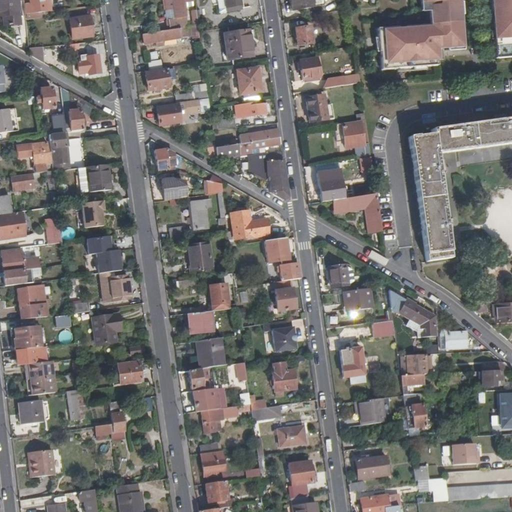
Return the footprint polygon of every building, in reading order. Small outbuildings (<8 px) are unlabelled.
[(20,23),(17,0),(0,0),(0,15),(2,16),(3,25),(20,23)] [(29,0),(30,5),(24,6),(25,15),(40,13),(47,12),(45,0),(29,0)] [(173,0),(166,0),(168,10),(174,9),(173,0)] [(168,20),(170,30),(179,29),(186,27),(188,27),(185,7),(187,7),(186,3),(192,2),(191,0),(173,0),(174,9),(176,19),(168,20)] [(225,11),(222,0),(215,0),(217,12),(225,11)] [(222,0),(225,11),(238,9),(237,0),(222,0)] [(290,0),(293,11),(324,6),(322,0),(290,0)] [(420,0),(421,12),(429,11),(430,24),(430,27),(405,29),(397,30),(397,27),(376,29),(377,38),(378,53),(379,53),(381,70),(397,69),(426,66),(437,65),(437,59),(444,58),(443,48),(449,47),(462,47),(460,30),(461,30),(460,15),(460,2),(459,0),(420,0)] [(511,0),(489,0),(491,24),(495,23),(495,30),(492,30),(494,59),(511,57),(511,0)] [(93,24),(91,17),(70,20),(72,40),(91,37),(90,25),(93,24)] [(179,29),(180,39),(188,37),(186,27),(179,29)] [(170,30),(142,34),(144,45),(154,43),(155,47),(163,46),(162,42),(180,39),(179,29),(170,30)] [(310,29),(295,30),(297,47),(312,45),(310,29)] [(228,61),(253,57),(248,31),(224,35),(228,61)] [(28,49),(28,56),(36,60),(35,49),(28,49)] [(97,56),(87,58),(86,56),(79,57),(80,62),(77,62),(79,74),(88,73),(88,76),(99,74),(97,56)] [(319,78),(316,59),(299,62),(302,81),(319,78)] [(148,63),(149,71),(163,69),(161,61),(148,63)] [(173,70),(166,71),(168,82),(174,81),(173,70)] [(260,93),(257,70),(236,72),(239,96),(260,93)] [(168,82),(166,71),(145,74),(148,91),(169,88),(168,82)] [(344,86),(360,84),(359,74),(343,77),(344,86)] [(53,111),(51,90),(40,92),(42,113),(53,111)] [(208,100),(207,92),(194,94),(195,102),(197,101),(208,100)] [(326,122),(323,98),(304,100),(308,124),(326,122)] [(215,99),(208,100),(209,110),(217,109),(215,99)] [(197,101),(199,114),(199,116),(210,115),(209,110),(208,100),(197,101)] [(195,102),(175,104),(176,107),(157,109),(159,127),(180,124),(180,121),(186,120),(185,115),(199,114),(197,101),(195,102)] [(258,106),(257,103),(234,106),(237,120),(266,115),(266,114),(268,114),(267,106),(264,107),(264,105),(258,106)] [(8,110),(0,111),(0,133),(10,133),(8,110)] [(70,134),(82,132),(80,112),(68,114),(70,134)] [(66,134),(63,117),(51,119),(52,136),(66,134)] [(411,148),(426,260),(450,257),(437,154),(511,143),(511,118),(428,130),(429,135),(415,137),(414,136),(408,137),(409,148),(411,148)] [(212,131),(235,129),(234,121),(211,123),(212,131)] [(362,132),(361,121),(342,124),(346,150),(355,148),(357,160),(362,159),(370,158),(369,147),(365,147),(363,134),(364,134),(364,131),(362,132)] [(279,138),(278,131),(242,136),(243,144),(279,138)] [(204,134),(206,149),(213,147),(211,133),(204,134)] [(48,137),(52,173),(67,171),(64,149),(68,149),(66,134),(52,136),(48,137)] [(279,138),(243,144),(237,145),(238,157),(244,157),(251,156),(250,150),(263,148),(280,145),(279,138)] [(32,157),(34,175),(38,174),(45,173),(44,166),(50,165),(48,155),(47,155),(46,144),(31,146),(32,157)] [(238,157),(237,145),(215,149),(216,158),(216,160),(238,157)] [(31,146),(19,147),(21,158),(32,157),(31,146)] [(206,149),(208,159),(216,158),(215,149),(215,148),(213,147),(206,149)] [(157,172),(168,170),(167,167),(170,166),(169,162),(174,161),(173,153),(165,149),(154,151),(157,172)] [(287,196),(281,152),(264,154),(251,156),(244,157),(245,170),(264,182),(267,181),(269,193),(283,201),(287,196)] [(370,158),(362,159),(364,171),(372,170),(370,158)] [(111,190),(108,166),(102,166),(94,167),(86,168),(89,193),(111,190)] [(82,194),(89,193),(86,168),(78,169),(82,194)] [(221,185),(221,180),(212,175),(209,182),(214,183),(221,185)] [(318,184),(321,203),(332,201),(342,200),(338,175),(323,177),(323,183),(318,184)] [(33,182),(32,176),(11,179),(12,193),(33,190),(33,182)] [(168,191),(169,200),(180,198),(177,178),(173,179),(172,177),(158,179),(158,182),(160,192),(168,191)] [(222,192),(221,185),(214,183),(215,193),(222,192)] [(367,234),(380,232),(375,195),(342,200),(332,201),(333,214),(363,211),(367,234)] [(0,198),(0,215),(10,214),(9,210),(10,210),(8,198),(0,198)] [(203,201),(188,203),(190,212),(195,211),(198,229),(207,228),(203,201)] [(102,203),(80,206),(84,230),(102,227),(101,212),(103,212),(102,203)] [(248,223),(247,212),(230,215),(234,240),(267,236),(265,221),(248,223)] [(24,238),(21,213),(10,214),(0,215),(0,235),(10,235),(11,239),(24,238)] [(61,244),(58,219),(44,221),(47,246),(61,244)] [(167,231),(168,241),(185,239),(184,229),(167,231)] [(288,261),(285,240),(264,243),(268,264),(288,261)] [(86,241),(69,243),(70,255),(87,253),(86,241)] [(206,244),(187,246),(191,273),(210,270),(206,244)] [(22,260),(20,249),(0,251),(3,273),(29,270),(38,269),(37,258),(22,260)] [(298,279),(296,265),(276,268),(277,274),(280,273),(281,282),(289,280),(298,279)] [(347,285),(344,266),(328,268),(330,287),(347,285)] [(5,287),(31,284),(29,270),(3,273),(5,287)] [(233,285),(231,274),(217,276),(218,284),(228,282),(229,286),(233,285)] [(130,299),(126,276),(108,279),(112,302),(130,299)] [(73,278),(66,280),(67,287),(74,286),(73,278)] [(198,279),(177,282),(178,288),(199,285),(198,279)] [(294,309),(289,280),(281,282),(272,283),(276,312),(294,309)] [(211,311),(236,308),(235,303),(227,304),(224,285),(208,287),(211,311)] [(17,291),(21,320),(47,317),(43,287),(17,291)] [(370,309),(367,289),(343,292),(346,313),(360,311),(370,309)] [(433,316),(388,291),(391,308),(409,319),(405,326),(415,332),(416,338),(434,337),(433,316)] [(511,303),(496,305),(494,307),(494,317),(498,317),(498,323),(511,322),(511,303)] [(86,304),(69,306),(70,315),(88,312),(86,304)] [(486,305),(467,306),(477,315),(486,314),(486,305)] [(53,310),(54,316),(68,315),(67,308),(53,310)] [(210,312),(187,314),(189,334),(212,331),(210,312)] [(384,313),(385,321),(392,320),(391,312),(384,313)] [(70,327),(68,316),(54,317),(55,329),(70,327)] [(116,343),(115,333),(114,327),(120,326),(118,316),(92,319),(95,346),(116,343)] [(291,327),(290,320),(263,324),(264,333),(271,331),(275,352),(295,349),(294,341),(293,334),(292,328),(291,327)] [(385,321),(370,322),(372,337),(394,334),(392,320),(385,321)] [(13,338),(17,367),(24,366),(28,366),(34,365),(32,349),(40,348),(39,336),(41,334),(41,329),(38,328),(38,326),(9,330),(11,338),(13,338)] [(445,337),(445,350),(461,349),(462,348),(466,348),(466,334),(461,334),(461,333),(449,334),(449,331),(440,331),(440,338),(445,337)] [(70,333),(59,332),(59,341),(70,342),(70,333)] [(219,339),(195,342),(199,370),(204,369),(211,368),(223,367),(219,339)] [(129,349),(130,357),(142,355),(141,347),(129,349)] [(348,377),(349,383),(363,381),(358,348),(339,351),(342,378),(348,377)] [(407,358),(408,376),(423,375),(427,375),(426,357),(407,358)] [(34,365),(28,366),(30,381),(31,396),(51,393),(47,363),(34,365)] [(141,383),(138,363),(117,366),(120,386),(141,383)] [(284,371),(283,363),(271,365),(272,372),(269,373),(272,391),(280,390),(294,388),(291,370),(284,371)] [(511,370),(511,369),(504,363),(490,364),(490,372),(500,371),(511,370)] [(245,374),(244,364),(236,365),(237,371),(239,382),(243,381),(246,381),(245,374)] [(490,372),(490,364),(482,365),(483,372),(490,372)] [(199,370),(188,372),(191,390),(203,388),(202,380),(206,379),(204,369),(199,370)] [(490,372),(483,372),(481,372),(482,387),(495,386),(495,381),(500,381),(500,371),(490,372)] [(408,376),(400,376),(401,385),(424,385),(423,375),(408,376)] [(83,407),(81,389),(65,391),(69,422),(78,421),(77,408),(83,407)] [(215,389),(192,392),(194,413),(200,412),(217,410),(215,389)] [(222,389),(215,389),(217,410),(224,409),(222,389)] [(419,394),(403,396),(404,408),(411,407),(413,422),(410,422),(410,425),(414,425),(414,429),(424,428),(421,406),(420,406),(419,399),(419,394)] [(248,397),(249,403),(262,401),(261,395),(259,395),(248,397)] [(511,395),(500,396),(502,427),(511,426),(511,395)] [(360,416),(361,426),(385,422),(381,399),(354,403),(355,411),(359,411),(360,416)] [(18,425),(41,422),(38,400),(15,403),(18,425)] [(117,402),(108,404),(111,426),(95,428),(96,437),(104,436),(124,433),(121,415),(118,415),(117,402)] [(251,412),(250,410),(249,405),(246,406),(224,409),(217,410),(200,412),(204,435),(214,434),(213,422),(223,420),(222,416),(251,412)] [(275,406),(265,408),(266,416),(276,415),(275,406)] [(411,407),(404,408),(406,419),(407,430),(414,429),(414,425),(410,425),(410,422),(413,422),(411,407)] [(266,416),(265,408),(250,410),(251,412),(252,418),(266,416)] [(299,438),(303,438),(301,428),(284,430),(285,431),(277,432),(279,448),(300,445),(299,438)] [(199,446),(200,454),(201,454),(216,452),(215,444),(199,446)] [(479,464),(479,456),(475,456),(474,452),(474,444),(451,446),(453,466),(479,464)] [(51,451),(30,454),(31,468),(28,468),(30,480),(54,476),(51,451)] [(216,452),(201,454),(204,477),(215,476),(214,473),(223,471),(221,451),(216,452)] [(364,457),(364,460),(355,462),(358,481),(386,477),(383,457),(369,460),(368,457),(364,457)] [(312,483),(309,462),(288,465),(291,486),(312,483)] [(427,467),(413,469),(415,482),(429,481),(427,467)] [(246,479),(260,477),(260,473),(259,469),(245,471),(246,479)] [(446,488),(445,480),(431,481),(432,489),(436,489),(438,501),(448,500),(446,488)] [(219,509),(229,508),(225,482),(205,485),(207,503),(215,502),(216,510),(219,509)] [(138,493),(137,484),(117,487),(120,511),(142,511),(140,493),(138,493)] [(348,486),(349,494),(365,491),(364,484),(348,486)] [(415,484),(401,486),(402,495),(406,495),(408,505),(418,504),(415,484)] [(511,496),(511,484),(446,488),(448,500),(511,496)] [(96,511),(93,491),(88,491),(78,493),(80,503),(84,503),(84,511),(96,511)] [(397,496),(387,497),(389,508),(399,507),(397,496)] [(308,505),(306,497),(291,499),(293,511),(316,511),(315,504),(308,505)] [(361,501),(362,511),(385,511),(385,509),(389,508),(387,497),(361,501)] [(64,511),(64,503),(47,506),(47,511),(64,511)]
